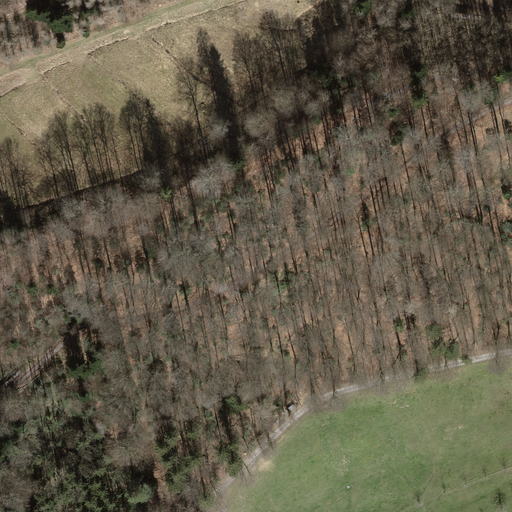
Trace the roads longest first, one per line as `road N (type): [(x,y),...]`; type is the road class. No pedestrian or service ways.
road 1 (track): [(0,399),(93,324),(206,302),(319,231),(441,139),(511,103)]
road 2 (track): [(511,48),(403,74),(261,166),(0,257)]
road 3 (track): [(0,12),(30,0),(511,1)]
road 4 (track): [(511,349),(306,408),(184,511)]
road 5 (track): [(171,0),(0,73)]
